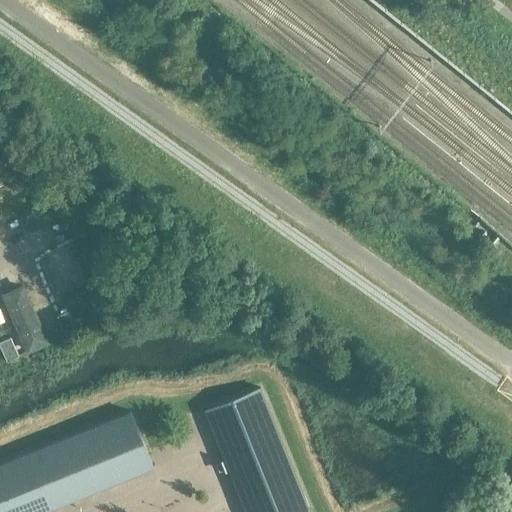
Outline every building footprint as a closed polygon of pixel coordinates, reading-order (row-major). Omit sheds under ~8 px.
[(70,240),(41,253),(65,307),(95,294),(70,240)] [(13,265),(0,270),(0,313),(9,333),(38,320),(13,265)] [(76,328),(68,310),(57,315),(65,334),(76,328)] [(18,355),(10,336),(0,340),(0,346),(6,360),(18,355)] [(205,409),(246,511),(306,511),(310,511),(260,386),(205,409)] [(39,511),(153,466),(130,411),(0,463),(0,511),(39,511)]
